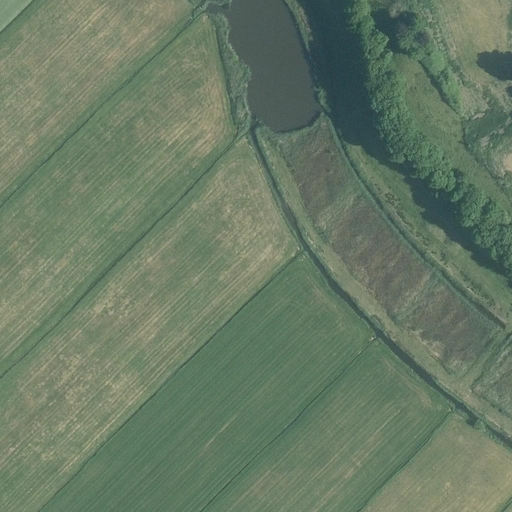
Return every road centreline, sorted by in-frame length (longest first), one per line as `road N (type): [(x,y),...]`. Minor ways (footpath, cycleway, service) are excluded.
road 1 (track): [(200,0),(0,196)]
road 2 (track): [(311,0),(328,39),(343,121)]
